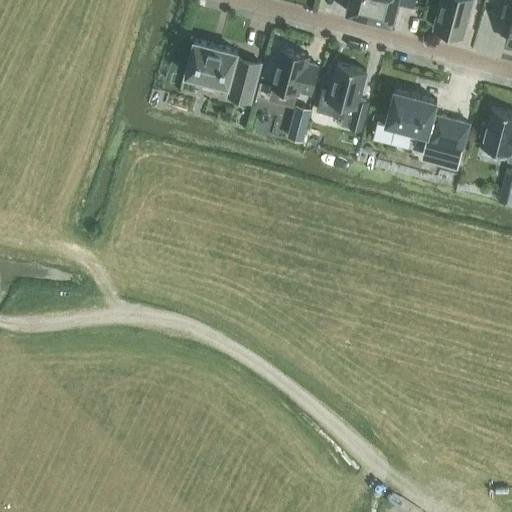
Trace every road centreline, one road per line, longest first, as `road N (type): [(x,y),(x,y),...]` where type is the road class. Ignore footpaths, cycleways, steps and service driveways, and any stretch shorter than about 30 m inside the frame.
road 1 (track): [(440,511),(272,374),(193,331),(139,316),(0,324)]
road 2 (residential): [(511,71),(240,0)]
